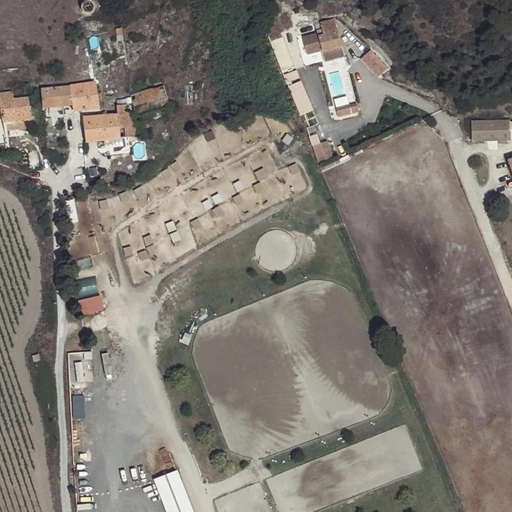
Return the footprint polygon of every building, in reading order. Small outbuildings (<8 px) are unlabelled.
[(94,3),(92,1),(89,0),(88,0),(87,0),(84,1),(82,3),(81,5),(81,8),(81,11),(83,13),(86,14),(88,15),(91,14),(93,13),(95,11),(96,8),(95,5),(94,3)] [(334,20),(320,23),(322,29),(316,30),(322,50),(324,60),(343,55),(339,43),(334,20)] [(312,52),(322,50),(317,35),(308,38),(312,52)] [(377,77),(387,68),(370,50),(361,59),(377,77)] [(300,115),(313,110),(301,80),(289,85),(300,115)] [(94,82),(69,85),(72,104),(73,111),(93,109),(98,108),(94,82)] [(72,104),(69,85),(41,89),(43,108),(72,104)] [(86,142),(137,136),(135,117),(168,107),(162,86),(139,93),(130,96),(132,104),(116,106),(117,114),(95,117),(83,118),(86,142)] [(13,92),(0,94),(0,108),(2,124),(6,123),(7,130),(25,128),(24,121),(35,119),(33,106),(29,107),(28,97),(14,99),(13,92)] [(335,106),(337,117),(360,113),(358,102),(335,106)] [(510,121),(472,121),(472,141),(511,139),(511,123),(510,123),(510,121)] [(329,141),(313,144),(316,158),(332,155),(329,141)] [(28,152),(30,167),(38,166),(36,151),(28,152)] [(71,221),(76,220),(75,200),(66,201),(66,212),(70,211),(71,221)] [(104,310),(97,276),(74,281),(77,298),(78,298),(81,315),(104,310)] [(92,351),(73,352),(75,381),(87,380),(86,364),(92,364),(92,351)] [(191,511),(189,506),(176,472),(155,480),(167,511),(191,511)] [(135,485),(137,510),(152,509),(149,476),(138,477),(139,484),(135,485)] [(191,511),(201,511),(198,503),(189,506),(191,511)]
